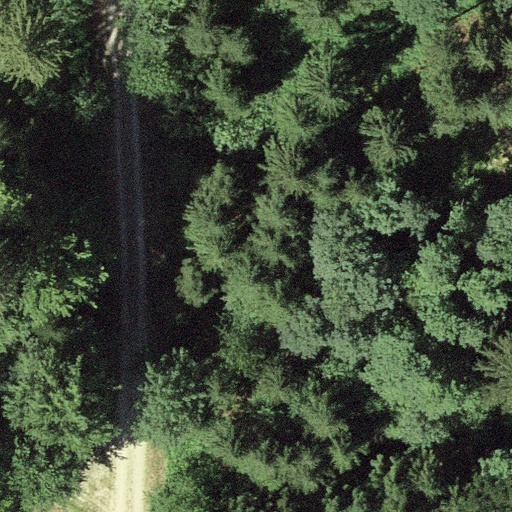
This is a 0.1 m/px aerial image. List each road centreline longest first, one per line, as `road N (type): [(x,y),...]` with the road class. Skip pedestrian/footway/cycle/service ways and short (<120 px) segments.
road 1 (track): [(121,0),(139,356),(134,511)]
road 2 (track): [(0,478),(136,491)]
